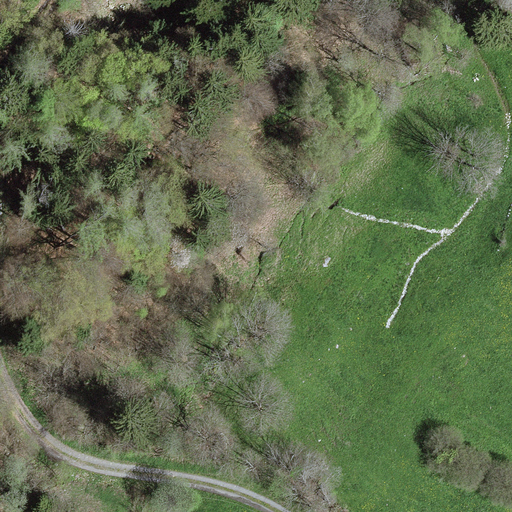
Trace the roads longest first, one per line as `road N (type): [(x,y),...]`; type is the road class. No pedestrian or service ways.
road 1 (track): [(270,511),(215,488),(108,472),(55,450),(16,411),(0,367)]
road 2 (track): [(0,113),(24,37),(51,0)]
